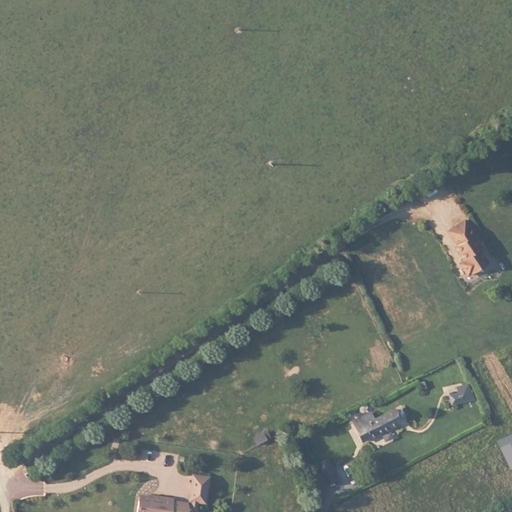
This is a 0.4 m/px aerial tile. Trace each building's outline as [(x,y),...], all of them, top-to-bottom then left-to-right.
[(463,219),(454,226),(464,240),(459,244),(462,248),(460,250),(467,259),(465,260),(464,261),(464,262),(461,265),(470,277),(473,275),(474,276),(485,268),(481,264),(487,260),(480,250),(482,249),(472,235),(474,234),(463,219)] [(464,240),(454,226),(447,231),(457,245),(455,247),(465,260),(467,259),(460,250),(462,248),(459,244),(464,240)] [(487,260),(481,264),(485,268),(490,264),(487,260)] [(355,417),(345,422),(349,430),(355,442),(390,422),(384,411),(359,425),(355,417)] [(269,437),(259,440),(262,447),(271,444),(269,437)] [(492,452),(501,471),(511,466),(511,449),(509,444),(492,452)] [(195,476),(193,489),(209,492),(211,478),(195,476)] [(190,504),(188,504),(187,509),(198,511),(199,503),(207,504),(209,492),(193,489),(190,504)] [(158,497),(140,494),(136,511),(137,511),(186,511),(187,509),(188,504),(173,501),(174,498),(158,496),(158,497)]
